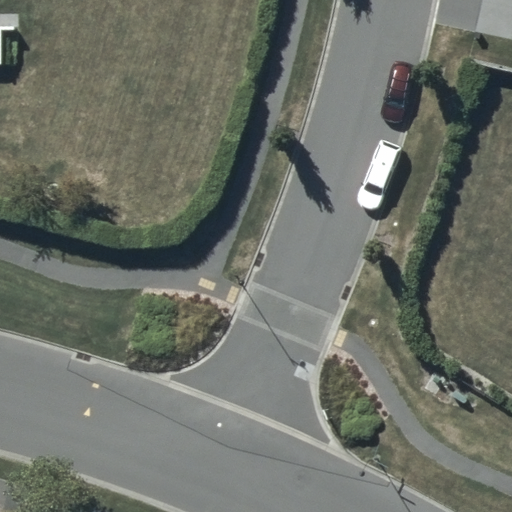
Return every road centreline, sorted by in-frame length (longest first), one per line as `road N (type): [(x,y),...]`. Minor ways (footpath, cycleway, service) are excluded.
road 1 (residential): [(223,469),(319,226),(380,0)]
road 2 (residential): [(223,469),(0,392)]
